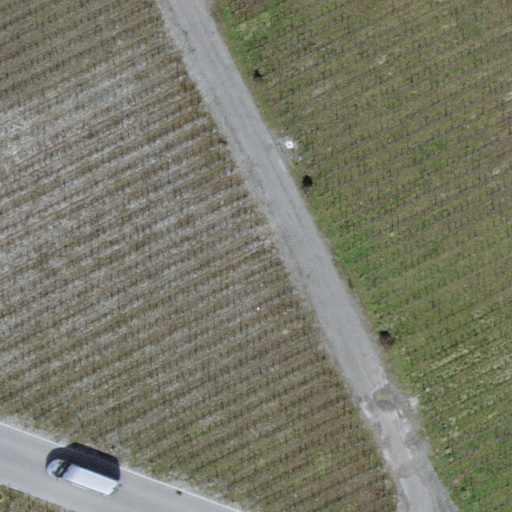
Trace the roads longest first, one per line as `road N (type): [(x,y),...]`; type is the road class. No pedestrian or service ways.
road 1 (track): [(173,0),(427,511)]
road 2 (unclassified): [(0,457),(145,511)]
